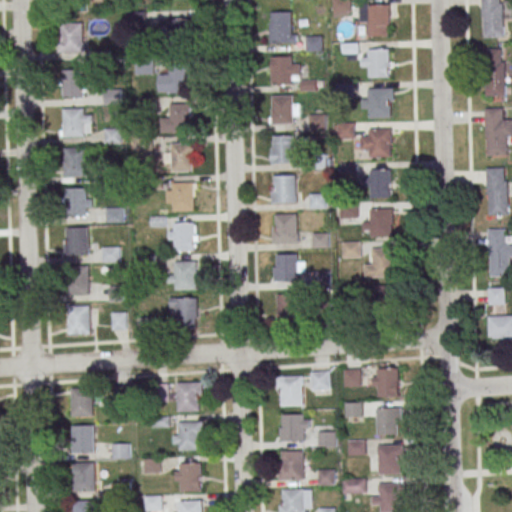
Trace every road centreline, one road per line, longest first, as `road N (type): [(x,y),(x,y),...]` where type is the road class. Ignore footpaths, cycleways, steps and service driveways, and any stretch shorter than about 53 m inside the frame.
road 1 (residential): [(452,511),(438,0)]
road 2 (residential): [(241,511),(229,0)]
road 3 (residential): [(32,511),(21,0)]
road 4 (residential): [(448,338),(0,367)]
